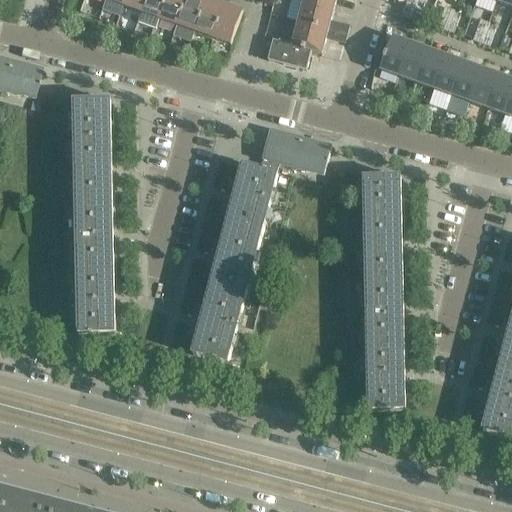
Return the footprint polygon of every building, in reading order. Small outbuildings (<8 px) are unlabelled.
[(142,14),(146,0),(126,0),(124,7),(142,14)] [(160,20),(166,0),(146,0),(142,14),(160,20)] [(178,26),(187,0),(166,0),(160,20),(178,26)] [(195,33),(207,1),(204,0),(187,0),(178,26),(195,33)] [(329,31),(335,7),(307,0),(304,0),(299,23),(329,31)] [(414,9),(417,0),(408,0),(406,6),(414,9)] [(422,12),(426,2),(421,0),(417,0),(414,9),(422,12)] [(511,8),(511,0),(497,0),(497,3),(511,8)] [(213,39),(225,7),(207,1),(195,33),(213,39)] [(410,20),(414,9),(406,6),(402,17),(410,20)] [(232,46),(242,16),(243,14),(225,7),(213,39),(232,46)] [(418,23),(421,16),(422,12),(414,9),(410,20),(418,23)] [(450,22),(454,11),(445,9),(442,19),(450,22)] [(458,25),(462,14),(454,11),(450,22),(458,25)] [(446,33),(450,22),(442,19),(438,30),(446,33)] [(485,35),(489,24),(481,21),(477,32),(485,35)] [(454,35),(457,29),(458,25),(450,22),(446,33),(454,35)] [(322,56),(329,31),(299,23),(292,47),(292,48),(312,53),(322,56)] [(348,36),(350,28),(337,24),(335,33),(348,36)] [(493,38),(497,27),(489,24),(485,35),(493,38)] [(482,45),(485,35),(477,32),(473,42),(482,45)] [(346,45),(348,36),(335,33),(333,41),(346,45)] [(490,48),(492,41),(493,38),(485,35),(482,45),(490,48)] [(399,78),(410,46),(392,39),(381,71),(399,78)] [(307,72),(312,53),(292,48),(292,47),(273,42),(268,62),(307,72)] [(417,84),(428,52),(410,46),(399,78),(417,84)] [(435,91),(446,59),(428,52),(417,84),(435,91)] [(452,97),(464,65),(446,59),(435,91),(452,97)] [(0,91),(3,93),(11,64),(0,61),(0,91)] [(34,101),(42,72),(11,64),(3,93),(34,101)] [(470,104),(482,72),(464,65),(452,97),(470,104)] [(488,110),(500,78),(482,72),(470,104),(488,110)] [(506,116),(511,99),(511,82),(500,78),(488,110),(506,116)] [(112,141),(112,120),(111,103),(74,104),(75,141),(112,141)] [(294,169),(301,141),(271,133),(263,161),(264,161),(261,172),(277,176),(280,165),(294,169)] [(113,205),(112,141),(75,141),(76,206),(113,205)] [(326,170),(332,149),(301,141),(294,169),(325,177),(326,170)] [(262,240),(279,176),(277,176),(261,172),(243,167),(227,230),(262,240)] [(402,217),(402,197),(401,179),(365,180),(365,218),(402,217)] [(114,270),(113,205),(76,206),(77,271),(114,270)] [(403,282),(402,217),(365,218),(367,283),(403,282)] [(246,302),(262,240),(227,230),(210,293),(246,302)] [(116,336),(114,270),(77,271),(79,336),(116,336)] [(405,347),(403,282),(367,283),(368,348),(405,347)] [(229,366),(246,302),(210,293),(193,356),(229,366)] [(511,372),(511,324),(500,370),(511,372)] [(406,412),(405,347),(368,348),(369,413),(406,412)] [(511,440),(511,372),(500,370),(483,433),(511,440)] [(91,511),(51,501),(0,487),(0,511),(91,511)]
